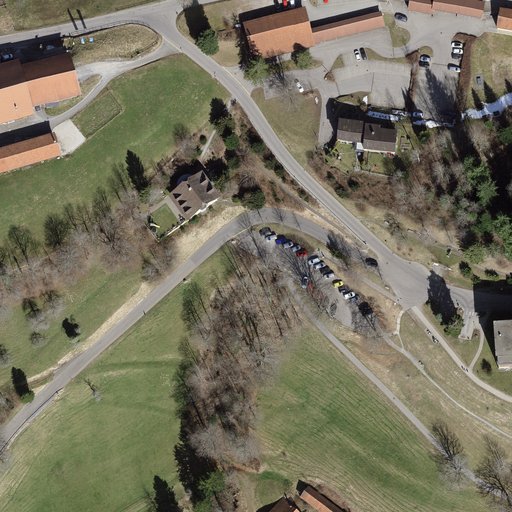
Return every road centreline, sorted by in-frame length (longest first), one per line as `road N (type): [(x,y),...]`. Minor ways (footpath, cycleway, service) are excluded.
road 1 (unclassified): [(0,445),(24,413),(218,239),(257,216),(294,221),(411,281),(297,172),(238,92),(167,30),(156,10)]
road 2 (track): [(284,258),(306,310),(449,457),(511,500)]
road 3 (tertiary): [(0,43),(156,10)]
road 4 (track): [(511,397),(482,385),(407,304)]
